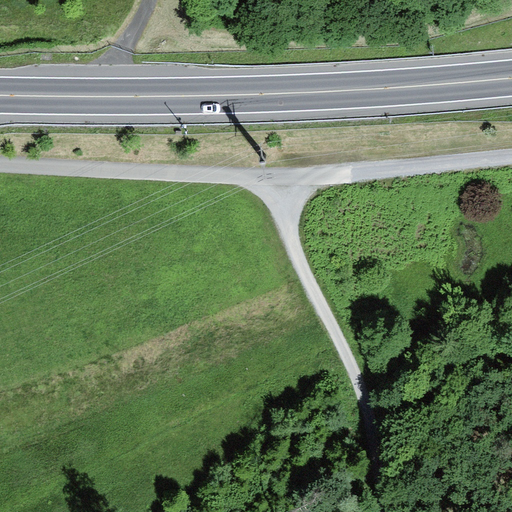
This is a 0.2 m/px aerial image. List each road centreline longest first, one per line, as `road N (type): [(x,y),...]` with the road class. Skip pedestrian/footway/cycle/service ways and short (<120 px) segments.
road 1 (track): [(0,167),(282,178),(511,161)]
road 2 (trunk): [(511,77),(348,91),(87,96)]
road 3 (track): [(282,178),(293,250),(357,382),(377,511)]
